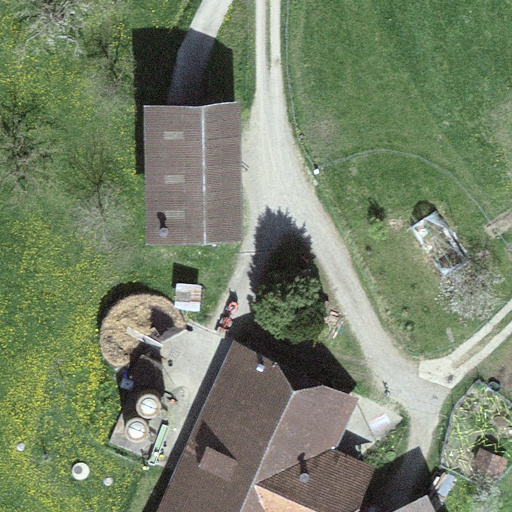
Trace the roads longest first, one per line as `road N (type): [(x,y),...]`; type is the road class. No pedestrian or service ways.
road 1 (track): [(268,0),(271,83),(287,164),(337,267),(415,395),(423,431),(395,495)]
road 2 (track): [(511,312),(415,395)]
